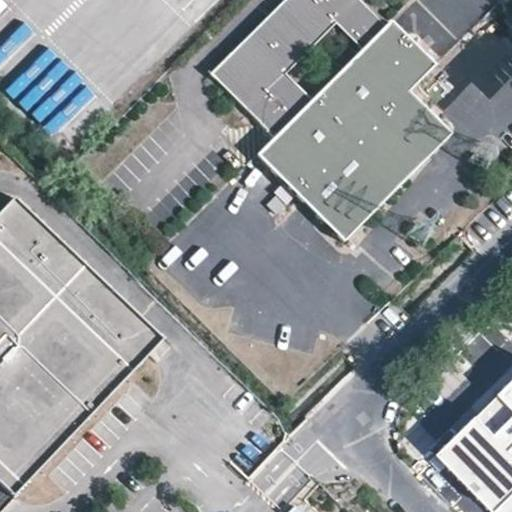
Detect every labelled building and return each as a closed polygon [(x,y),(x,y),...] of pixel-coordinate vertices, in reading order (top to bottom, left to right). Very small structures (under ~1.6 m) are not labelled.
[(174,0),(198,22),(218,0),(174,0)] [(275,135),(326,85),(348,63),(385,26),(359,0),(283,0),(275,9),(255,28),(209,73),(229,93),(254,117),(264,127),(274,137),(275,135)] [(385,26),(348,63),(326,85),(275,135),(274,137),(256,154),(295,195),(330,230),(341,241),(374,207),(388,192),(448,133),(449,132),(440,124),(429,113),(420,104),(405,89),(430,65),(394,30),(388,24),(385,26)] [(160,346),(15,201),(0,216),(0,465),(10,476),(20,486),(21,486),(160,346)] [(511,467),(511,393),(450,453),(487,491),(511,467)] [(10,476),(0,465),(0,508),(21,486),(20,486),(10,476)]
